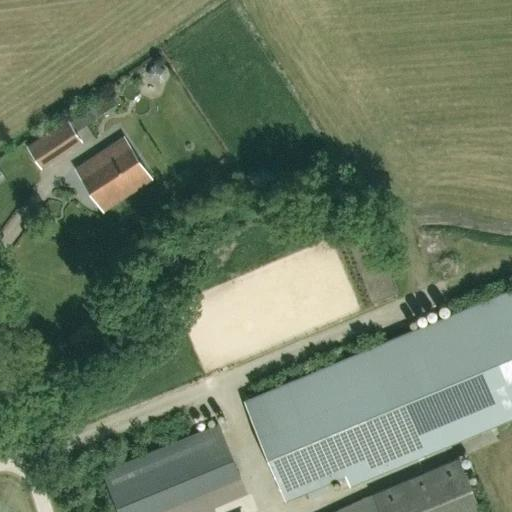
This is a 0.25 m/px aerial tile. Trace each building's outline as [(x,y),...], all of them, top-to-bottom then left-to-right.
[(67,120),(36,141),(27,146),(40,166),(81,140),(75,132),(96,119),(89,109),(69,122),(67,120)] [(76,170),(86,185),(102,209),(151,177),(125,138),(76,170)] [(511,286),(389,339),(244,399),(286,498),(346,473),(351,484),(511,415),(511,286)] [(43,333),(56,356),(95,332),(89,321),(64,336),(57,324),(43,333)] [(119,511),(151,511),(240,476),(218,423),(103,470),(119,511)] [(481,511),(459,457),(366,496),(331,511),(481,511)] [(328,490),(324,482),(307,489),(310,498),(328,490)]
